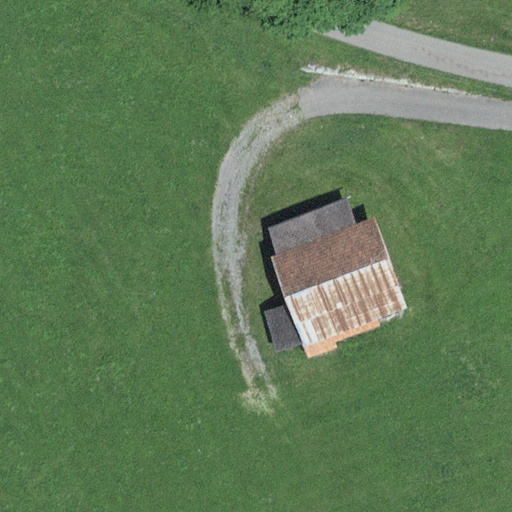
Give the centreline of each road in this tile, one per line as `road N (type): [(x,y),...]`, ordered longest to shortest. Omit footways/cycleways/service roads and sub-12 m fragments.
road 1 (track): [(297,474),(267,423),(224,265),(231,183),(251,140),(288,109),(327,95),(511,117)]
road 2 (unclassified): [(511,69),(385,39),(285,0)]
